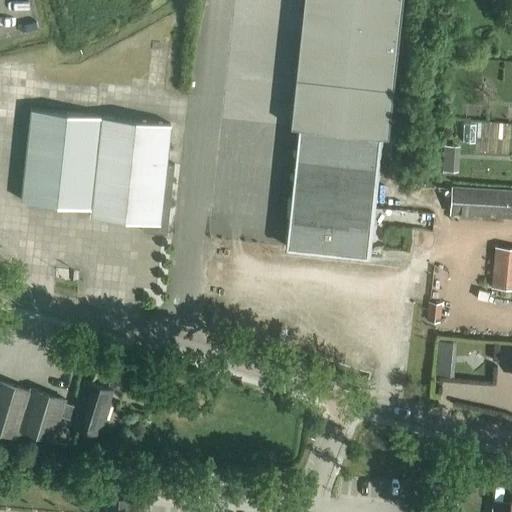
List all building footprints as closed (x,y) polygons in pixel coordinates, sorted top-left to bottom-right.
[(303,0),(290,127),(299,128),(286,248),(366,257),(379,137),(386,138),(401,0),(303,0)] [(90,209),(100,118),(31,110),(21,202),(90,209)] [(100,118),(90,209),(89,217),(137,222),(144,223),(143,233),(167,235),(174,165),(166,164),(171,125),(100,118)] [(460,149),(443,148),(442,170),(459,171),(460,149)] [(449,215),(511,218),(511,192),(451,188),(449,215)] [(414,225),(410,246),(430,250),(434,229),(414,225)] [(511,290),(511,249),(496,248),(492,288),(511,290)] [(428,302),(425,322),(440,324),(442,304),(428,302)] [(436,375),(448,376),(449,365),(437,364),(436,375)] [(69,426),(100,435),(110,404),(108,403),(112,391),(85,382),(77,407),(64,403),(65,400),(30,389),(29,391),(0,382),(0,432),(16,438),(18,430),(52,440),(60,417),(71,420),(69,426)] [(511,511),(511,499),(510,499),(508,510),(492,508),(491,511),(511,511)] [(118,500),(117,511),(132,511),(133,502),(118,500)]
